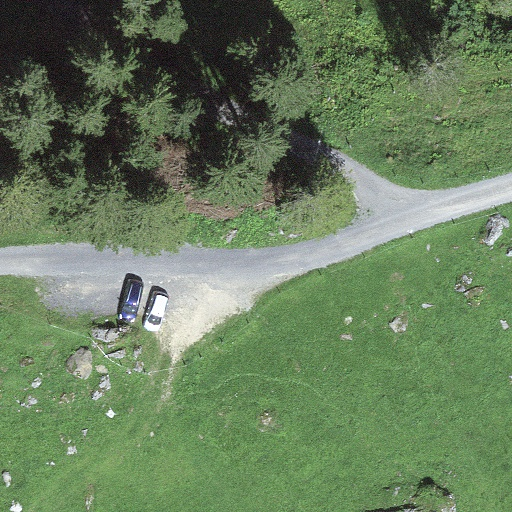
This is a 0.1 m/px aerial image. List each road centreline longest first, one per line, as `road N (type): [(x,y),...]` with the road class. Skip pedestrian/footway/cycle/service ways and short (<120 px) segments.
road 1 (track): [(441,205),(337,245),(259,257),(0,260)]
road 2 (track): [(64,0),(80,31),(143,91),(441,205)]
